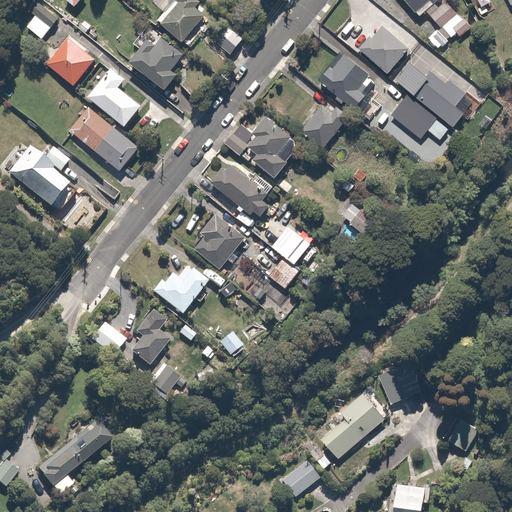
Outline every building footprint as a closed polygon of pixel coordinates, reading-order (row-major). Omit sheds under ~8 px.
[(171,0),(176,3),(158,27),(188,48),(210,17),(201,11),(206,5),(198,0),(171,0)] [(439,0),(393,0),(412,24),(441,2),(439,0)] [(511,0),(500,0),(511,22),(511,0)] [(19,33),(38,47),(54,25),(30,7),(23,17),(28,21),(19,33)] [(446,8),(426,21),(434,32),(453,20),(446,8)] [(364,41),(352,56),(390,85),(406,64),(403,62),(407,56),(398,49),(400,46),(378,30),(368,44),(364,41)] [(221,31),(210,46),(229,60),(240,44),(221,31)] [(143,46),(127,70),(172,99),(185,79),(177,74),(188,57),(159,38),(150,50),(143,46)] [(426,59),(417,70),(441,90),(451,79),(426,59)] [(327,74),(315,87),(351,117),(365,101),(357,95),(369,81),(344,60),(330,77),(327,74)] [(123,85),(109,74),(85,103),(126,136),(143,115),(116,93),(123,85)] [(446,133),(402,99),(384,122),(416,146),(422,139),(434,148),(446,133)] [(79,110),(58,139),(113,179),(135,150),(79,110)] [(298,134),(319,153),(347,123),(335,111),(328,118),(320,111),(298,134)] [(297,140),(271,116),(251,138),(257,143),(250,150),(258,157),(252,163),(276,185),(293,166),(282,156),(297,140)] [(33,145),(6,177),(59,213),(76,191),(59,178),(64,171),(33,145)] [(422,156),(412,148),(406,156),(416,164),(422,156)] [(219,172),(209,186),(251,218),(253,215),(261,221),(270,209),(263,204),(268,197),(228,167),(222,175),(219,172)] [(342,213),(334,226),(361,243),(369,230),(342,213)] [(191,253),(216,274),(242,243),(211,218),(195,238),(200,242),(191,253)] [(286,231),(271,250),(294,269),(310,250),(286,231)] [(294,280),(278,267),(266,282),(282,295),(294,280)] [(153,287),(145,300),(179,321),(203,282),(182,269),(175,281),(168,277),(159,291),(153,287)] [(120,359),(139,375),(165,345),(155,335),(161,328),(146,315),(126,337),(134,343),(120,359)] [(92,326),(79,346),(110,366),(123,346),(92,326)] [(229,337),(212,349),(224,366),(241,354),(229,337)] [(161,373),(147,389),(157,397),(171,382),(161,373)] [(407,375),(371,393),(383,415),(418,397),(407,375)] [(378,425),(355,399),(331,420),(336,426),(309,449),(327,469),(378,425)] [(449,422),(438,448),(460,458),(472,431),(449,422)] [(96,425),(30,474),(44,493),(111,445),(96,425)] [(20,468),(7,457),(0,466),(0,483),(4,487),(20,468)] [(292,464),(267,488),(284,505),(308,481),(292,464)] [(420,511),(419,494),(389,491),(386,511),(420,511)]
